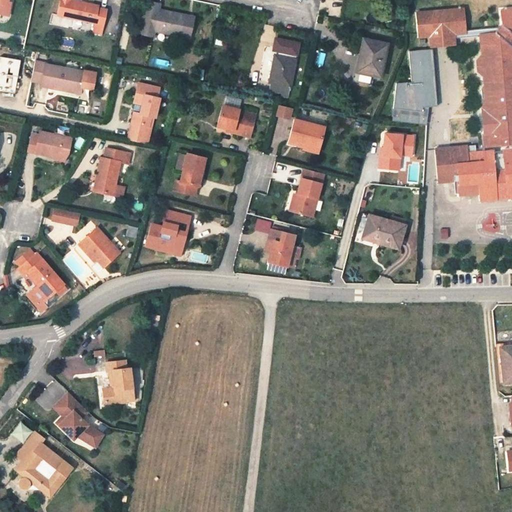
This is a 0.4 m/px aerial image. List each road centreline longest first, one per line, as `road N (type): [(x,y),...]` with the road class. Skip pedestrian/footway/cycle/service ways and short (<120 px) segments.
road 1 (residential): [(511,293),(223,284)]
road 2 (track): [(271,289),(249,511)]
road 3 (residential): [(223,284),(131,287),(50,338)]
road 4 (residential): [(223,284),(251,167)]
